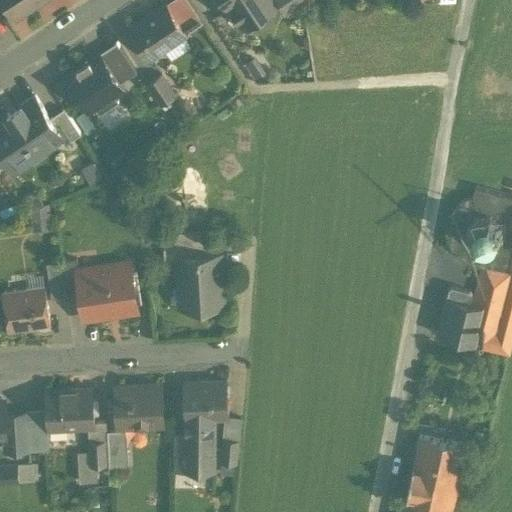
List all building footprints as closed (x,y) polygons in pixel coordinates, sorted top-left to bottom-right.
[(5,0),(15,15),(36,0),(5,0)] [(238,0),(230,6),(242,24),(279,0),(238,0)] [(299,0),(279,0),(287,11),(301,2),(299,0)] [(166,1),(129,26),(149,56),(186,32),(166,1)] [(101,50),(68,70),(89,103),(121,83),(101,50)] [(162,73),(148,83),(161,104),(176,95),(162,73)] [(183,118),(201,109),(192,91),(174,101),(183,118)] [(34,93),(19,103),(20,104),(13,108),(14,110),(0,119),(0,148),(7,159),(28,145),(34,153),(60,135),(61,134),(48,115),(34,93)] [(63,104),(48,115),(61,134),(60,135),(63,141),(80,129),(63,104)] [(511,331),(511,193),(475,184),(472,194),(465,195),(453,217),(450,236),(448,241),(455,248),(460,252),(465,256),(473,261),(482,265),(475,289),(452,283),(448,285),(445,294),(448,295),(439,331),(475,340),(478,326),(483,328),(480,342),(507,349),(511,331)] [(56,224),(52,199),(45,201),(43,186),(29,189),(37,228),(56,224)] [(204,231),(162,227),(163,256),(177,255),(177,254),(206,252),(204,231)] [(206,252),(177,254),(177,255),(179,283),(185,283),(186,302),(179,302),(180,304),(224,302),(221,251),(206,252)] [(76,256),(61,258),(66,287),(79,285),(76,267),(78,267),(76,256)] [(61,258),(46,260),(51,296),(67,293),(66,287),(61,258)] [(78,267),(76,267),(79,285),(83,314),(137,306),(130,259),(78,267)] [(44,284),(3,290),(9,327),(49,321),(44,284)] [(226,377),(183,380),(185,416),(207,415),(228,413),(226,377)] [(159,382),(115,384),(117,422),(161,420),(159,382)] [(92,385),(45,388),(46,409),(47,425),(48,425),(68,424),(68,422),(93,421),(93,422),(94,422),(94,419),(92,385)] [(46,409),(27,410),(29,446),(49,444),(48,425),(47,425),(46,409)] [(26,410),(4,411),(5,437),(4,437),(5,447),(29,446),(26,410)] [(207,415),(185,416),(185,433),(185,466),(187,466),(192,471),(199,471),(204,466),(212,466),(212,445),(206,445),(207,415)] [(89,448),(77,449),(79,479),(97,478),(96,462),(106,461),(104,439),(107,439),(106,427),(106,418),(94,419),(94,422),(94,426),(88,426),(89,448)] [(120,427),(106,427),(107,439),(108,463),(127,462),(125,431),(120,427)] [(465,441),(418,432),(401,511),(465,511),(466,511),(451,508),(465,441)] [(185,433),(173,433),(173,466),(185,466),(185,433)] [(237,439),(223,437),(221,459),(235,460),(237,439)] [(37,460),(17,462),(18,478),(38,477),(37,460)] [(17,462),(0,462),(0,479),(18,478),(17,462)]
